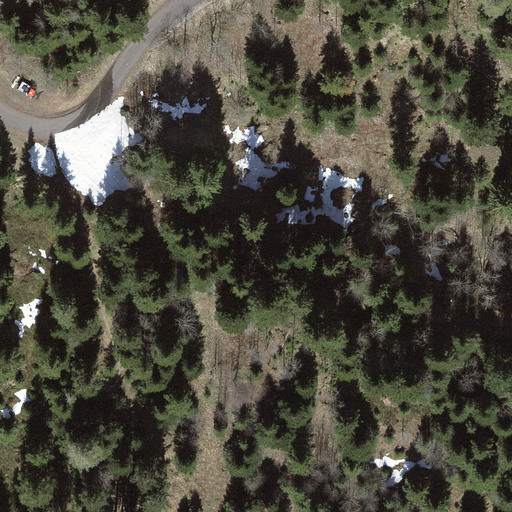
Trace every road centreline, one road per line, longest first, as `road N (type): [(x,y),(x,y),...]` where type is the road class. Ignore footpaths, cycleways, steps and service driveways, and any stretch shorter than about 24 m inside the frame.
road 1 (track): [(48,511),(108,345),(104,286),(62,125)]
road 2 (unclassified): [(186,0),(159,20),(75,121),(39,125),(0,108)]
